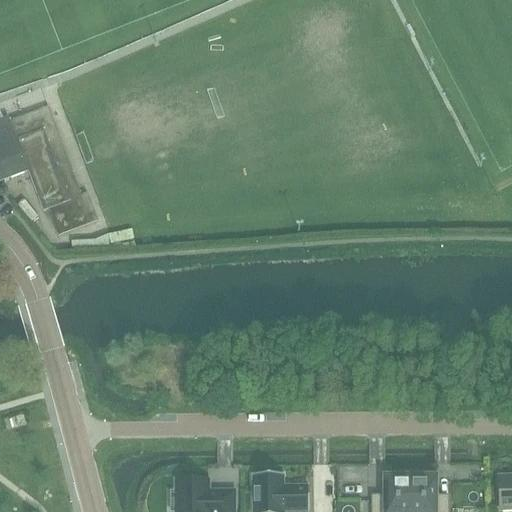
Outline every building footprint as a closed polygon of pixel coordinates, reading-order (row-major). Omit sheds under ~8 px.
[(8,118),(0,121),(0,184),(28,173),(43,213),(48,211),(58,238),(98,223),(87,194),(81,196),(48,109),(10,123),(8,118)] [(73,243),(73,249),(73,254),(123,251),(121,236),(109,238),(109,236),(98,241),(90,242),(73,243)] [(409,511),(410,473),(394,473),(394,478),(384,478),(384,496),(384,502),(371,502),(371,511),(409,511)] [(426,473),(410,473),(409,511),(448,511),(449,502),(436,502),(436,496),(436,478),(426,478),(426,473)] [(282,476),(253,476),(253,511),(308,511),(308,487),(284,487),(284,476),(282,476)] [(511,477),(498,479),(500,511),(511,510),(511,477)] [(175,493),(171,493),(170,511),(234,511),(235,491),(222,491),(209,491),(209,480),(175,480),(175,492),(175,493)]
